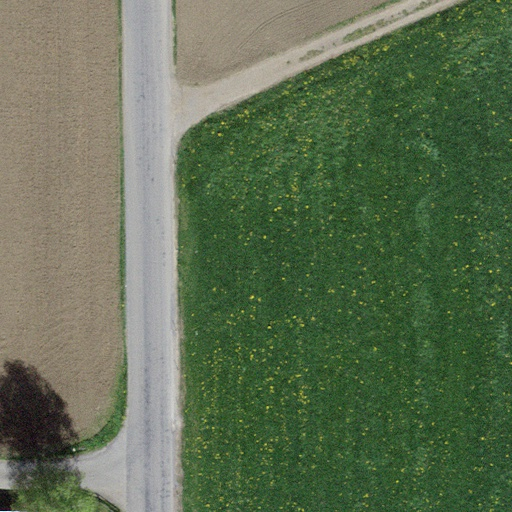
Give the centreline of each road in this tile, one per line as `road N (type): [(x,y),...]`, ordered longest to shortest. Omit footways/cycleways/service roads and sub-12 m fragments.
road 1 (unclassified): [(141,0),(149,470)]
road 2 (track): [(141,130),(436,0)]
road 3 (unclassified): [(149,470),(0,472)]
